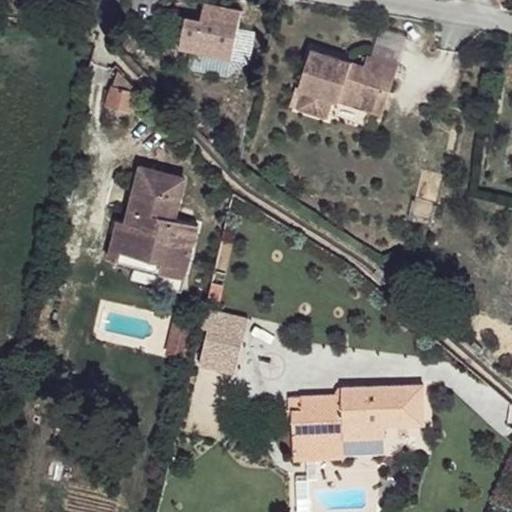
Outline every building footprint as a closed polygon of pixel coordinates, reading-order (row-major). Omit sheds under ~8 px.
[(181,49),(197,51),(199,41),(215,44),(213,54),(233,58),(242,11),(206,4),(203,21),(187,18),(181,49)] [(363,46),(311,33),(299,72),(304,73),(298,92),(327,99),(333,80),(360,87),(368,64),(390,69),(398,43),(366,35),(363,46)] [(199,41),(197,51),(213,54),(215,44),(199,41)] [(390,69),(368,64),(360,87),(382,92),(390,69)] [(112,87),(108,105),(132,112),(137,93),(112,87)] [(132,112),(108,105),(105,116),(129,123),(132,112)] [(183,178),(144,169),(134,209),(129,223),(127,232),(116,230),(112,250),(164,262),(161,272),(186,278),(199,225),(174,219),(183,178)] [(129,223),(119,221),(116,230),(127,232),(129,223)] [(164,262),(112,250),(109,260),(161,272),(164,262)] [(167,353),(186,357),(194,325),(174,322),(167,353)] [(242,337),(210,329),(202,358),(235,367),(242,337)] [(329,440),(347,439),(388,437),(387,426),(428,424),(424,384),(342,388),(344,395),(305,397),(306,412),(296,412),(297,435),(329,432),(329,440)] [(292,411),(296,412),(306,412),(305,397),(291,398),(292,411)] [(348,455),(347,439),(329,440),(329,432),(297,435),(298,458),(348,455)]
